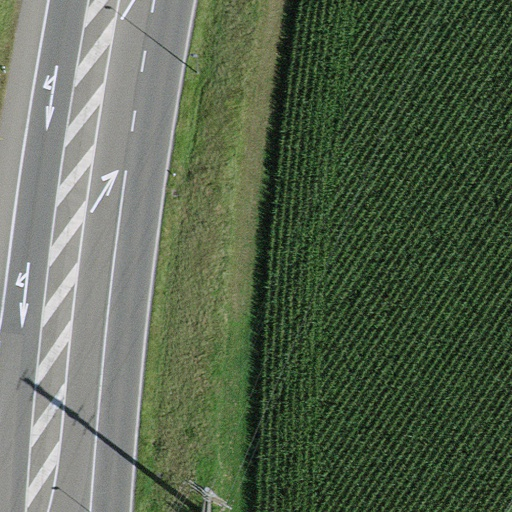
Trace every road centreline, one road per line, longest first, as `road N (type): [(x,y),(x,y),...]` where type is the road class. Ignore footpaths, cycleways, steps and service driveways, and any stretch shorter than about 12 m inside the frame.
road 1 (primary): [(112,498),(138,242),(176,0)]
road 2 (primary): [(70,0),(15,387)]
road 3 (primary): [(15,387),(9,511)]
